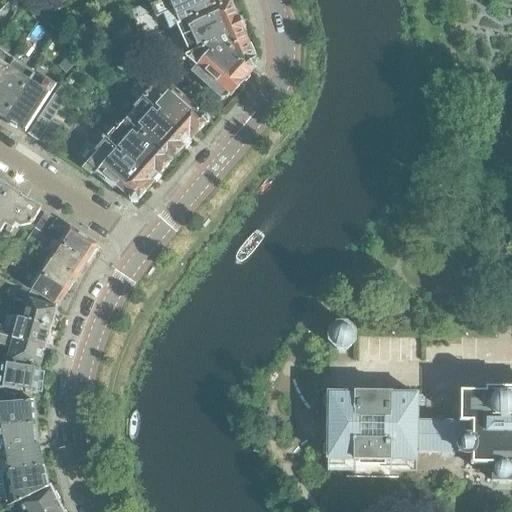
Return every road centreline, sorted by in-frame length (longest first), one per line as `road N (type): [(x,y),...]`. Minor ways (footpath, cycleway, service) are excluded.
road 1 (residential): [(145,250),(275,99),(286,37),(275,0)]
road 2 (residential): [(97,511),(75,434),(79,372),(145,250)]
road 3 (residential): [(145,250),(0,156)]
